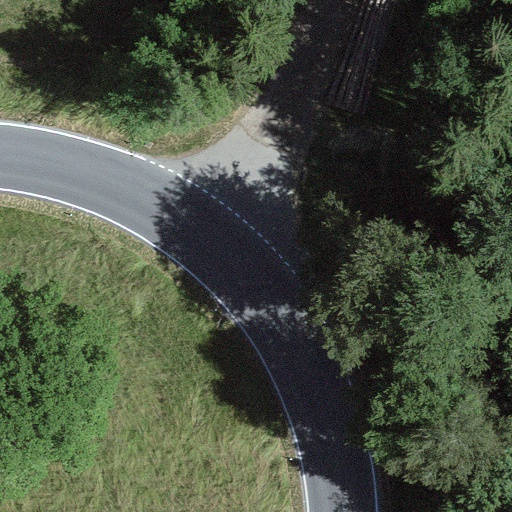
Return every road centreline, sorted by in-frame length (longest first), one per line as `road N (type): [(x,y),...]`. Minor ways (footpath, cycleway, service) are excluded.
road 1 (tertiary): [(344,511),(315,388),(260,285),(230,254),(134,189),(0,156)]
road 2 (track): [(230,254),(333,0)]
